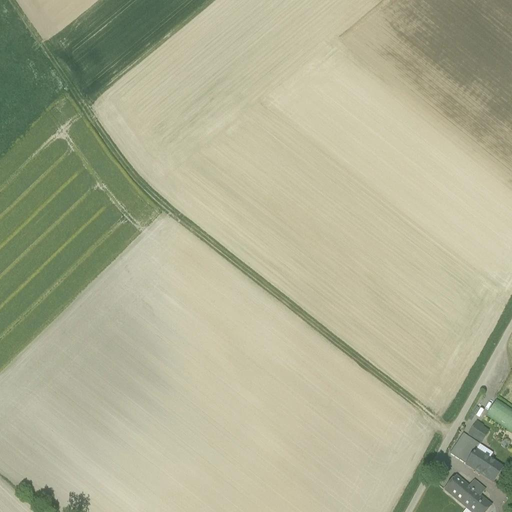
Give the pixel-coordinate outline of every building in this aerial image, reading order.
[(511,410),(497,400),(486,415),(511,434),(511,410)] [(480,444),(489,431),(475,422),(466,436),(480,444)] [(475,452),(459,441),(449,456),(466,467),(475,452)] [(502,470),(475,452),(466,467),(493,484),(502,470)] [(450,474),(439,488),(444,492),(456,479),(450,474)] [(465,487),(456,479),(444,492),(454,500),(465,487)] [(483,493),(473,484),(468,489),(478,498),(479,498),(483,493)] [(468,489),(465,487),(454,500),(466,510),(471,504),(472,505),(478,498),(468,489)] [(478,498),(472,505),(471,504),(466,510),(468,511),(486,511),(490,508),(479,498),(478,498)]
